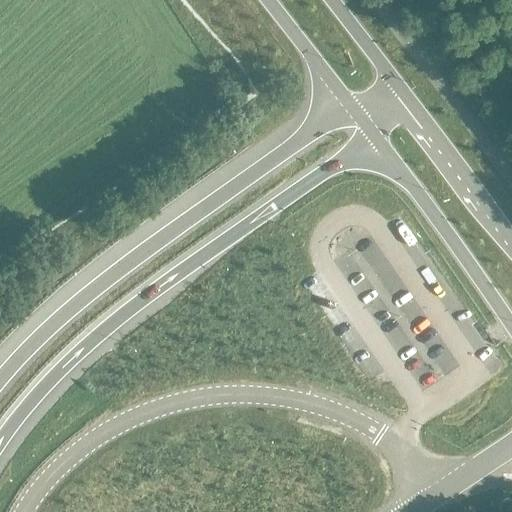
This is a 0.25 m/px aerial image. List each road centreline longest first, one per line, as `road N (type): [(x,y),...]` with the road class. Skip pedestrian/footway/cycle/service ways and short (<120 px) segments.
road 1 (motorway): [(0,448),(49,378),(107,324),(373,136)]
road 2 (unclassified): [(430,495),(391,445),(365,427),(277,397),(231,395),(166,405),(105,430),(68,454),(19,511)]
road 3 (motorway): [(346,102),(150,245),(49,329),(0,383)]
road 4 (secondary): [(373,136),(511,329)]
road 5 (secondary): [(511,245),(401,92)]
road 6 (tertiary): [(267,0),(346,102)]
